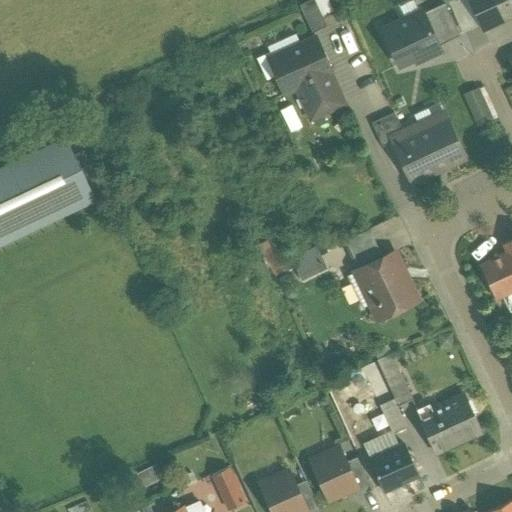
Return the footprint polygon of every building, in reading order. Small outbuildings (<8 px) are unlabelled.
[(316,4),(314,0),(312,0),(300,6),(313,34),(327,27),(316,4)] [(340,21),(330,0),(324,0),(316,4),(327,27),(340,21)] [(500,0),(469,0),(483,29),(508,17),(500,0)] [(511,0),(500,0),(508,17),(511,15),(511,0)] [(443,4),(423,13),(437,43),(457,34),(443,4)] [(422,10),(381,28),(398,66),(410,61),(412,65),(441,52),(437,43),(423,13),(422,10)] [(317,38),(273,58),(280,73),(275,75),(284,95),(297,89),(310,115),(325,108),(327,112),(344,104),(330,73),(332,72),(317,38)] [(487,108),(474,114),(479,124),(491,118),(487,108)] [(395,114),(372,124),(383,148),(394,143),(406,137),(395,114)] [(406,137),(394,143),(412,184),(465,159),(447,119),(406,137)] [(63,141),(0,170),(0,241),(90,200),(63,141)] [(370,230),(346,241),(359,269),(383,258),(370,230)] [(511,241),(503,245),(507,253),(481,265),(497,300),(511,292),(511,241)] [(301,280),(326,267),(316,247),(291,260),(301,280)] [(359,269),(355,271),(375,314),(377,315),(378,317),(380,317),(382,317),(384,317),(418,301),(395,252),(383,258),(359,269)] [(413,400),(392,354),(377,361),(398,407),(413,400)] [(465,395),(418,416),(435,453),(482,432),(465,395)] [(395,400),(380,407),(393,434),(407,428),(395,400)] [(404,444),(369,460),(384,493),(403,485),(402,483),(419,475),(404,444)] [(340,449),(324,456),(326,460),(313,465),(329,499),(354,488),(357,487),(346,463),(340,449)] [(372,490),(357,458),(346,463),(357,487),(354,488),(358,497),(372,490)] [(139,487),(160,477),(155,465),(133,476),(139,487)] [(232,467),(213,476),(219,488),(234,481),(235,481),(238,479),(232,467)] [(289,472),(273,479),(275,483),(263,488),(273,511),(301,511),(303,511),(306,510),(295,486),(289,472)] [(234,481),(219,488),(229,510),(245,502),(242,495),(243,495),(242,493),(241,494),(235,481),(234,481)] [(320,511),(306,481),(295,486),(306,510),(303,511),(320,511)] [(511,511),(511,500),(487,511),(511,511)]
